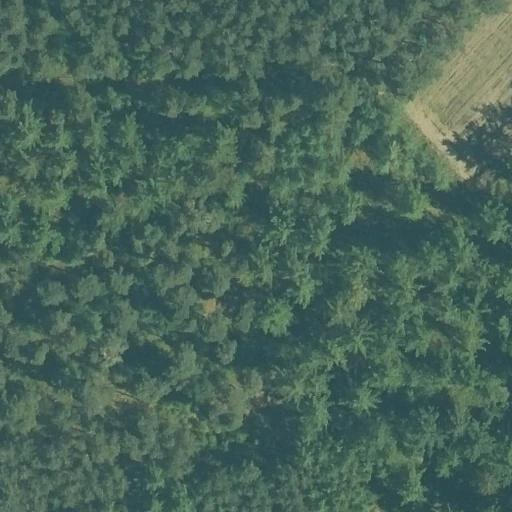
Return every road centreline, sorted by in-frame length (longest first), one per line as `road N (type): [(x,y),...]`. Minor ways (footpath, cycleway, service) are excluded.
road 1 (track): [(414,0),(367,45),(291,56),(0,67)]
road 2 (track): [(417,511),(511,388)]
